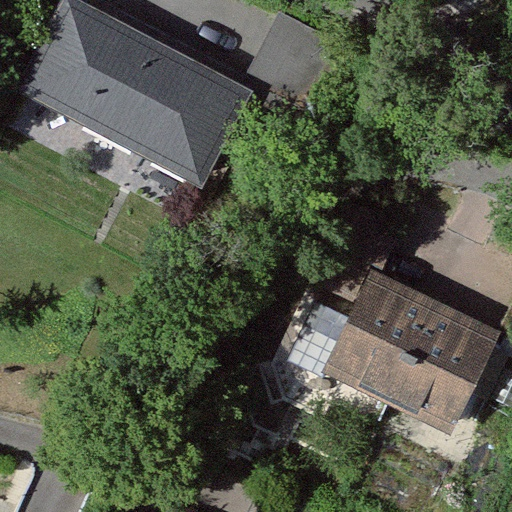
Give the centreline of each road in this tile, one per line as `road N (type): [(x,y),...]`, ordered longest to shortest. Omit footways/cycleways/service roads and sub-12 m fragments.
road 1 (residential): [(511,186),(465,167),(412,164),(356,182),(289,224),(233,302),(150,467)]
road 2 (residential): [(349,0),(511,103)]
road 3 (residential): [(150,467),(0,432)]
